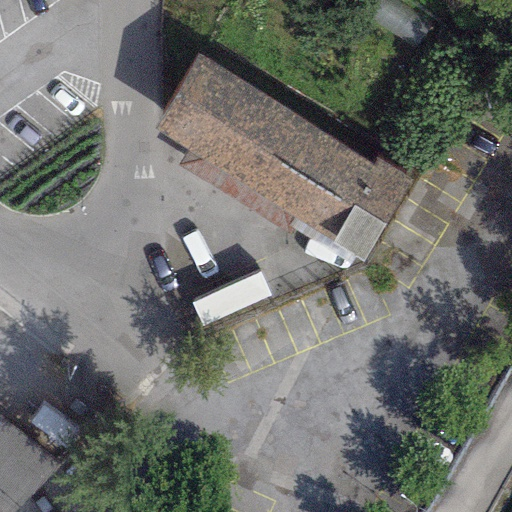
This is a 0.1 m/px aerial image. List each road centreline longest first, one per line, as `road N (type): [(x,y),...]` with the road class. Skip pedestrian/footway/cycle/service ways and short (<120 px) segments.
road 1 (residential): [(0,263),(39,297),(119,187),(140,0)]
road 2 (unknown): [(146,502),(181,376),(316,407)]
